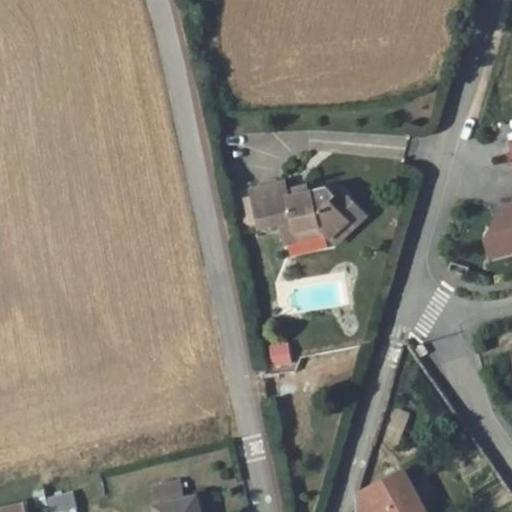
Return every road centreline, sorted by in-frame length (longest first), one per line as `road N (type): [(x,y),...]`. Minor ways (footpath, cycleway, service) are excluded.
road 1 (unclassified): [(270,511),(161,0)]
road 2 (unclassified): [(489,0),(404,290)]
road 3 (unclassified): [(404,290),(334,511)]
road 4 (residential): [(428,307),(511,462)]
